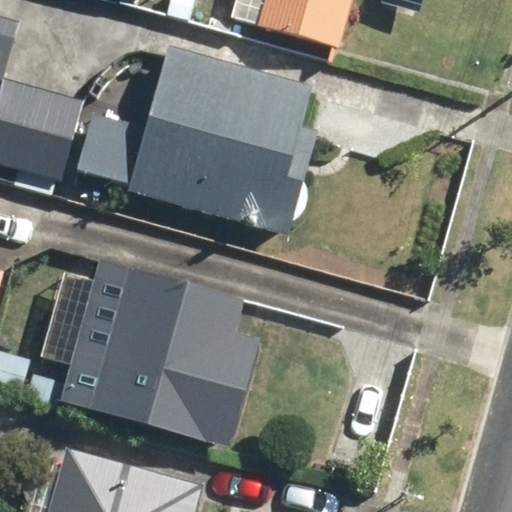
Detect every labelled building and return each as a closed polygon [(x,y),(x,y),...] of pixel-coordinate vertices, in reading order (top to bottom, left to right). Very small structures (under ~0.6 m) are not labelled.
[(232,0),(227,19),(336,50),(349,0),(232,0)] [(0,16),(0,165),(59,182),(81,102),(1,80),(17,21),(0,16)] [(90,114),(74,170),(124,183),(122,193),(285,237),(313,131),(298,127),(309,87),(168,49),(146,129),(90,114)] [(96,260),(58,409),(227,452),(256,340),(232,334),(242,297),(96,260)] [(194,511),(201,490),(64,452),(59,468),(39,462),(24,511),(194,511)]
